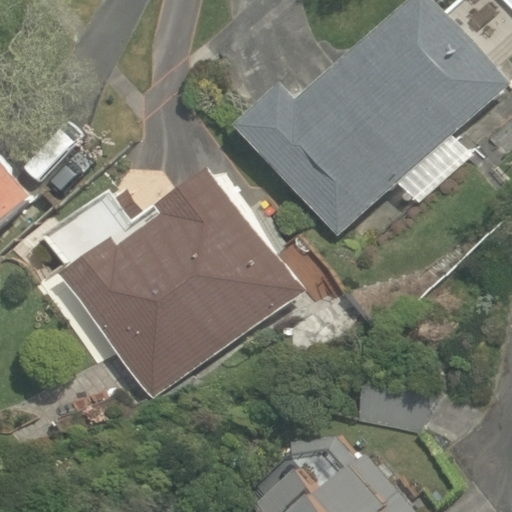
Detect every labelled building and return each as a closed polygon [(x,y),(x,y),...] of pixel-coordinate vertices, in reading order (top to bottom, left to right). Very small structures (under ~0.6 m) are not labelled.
[(511,70),(447,0),(419,0),(313,97),(294,76),(243,124),(345,235),(404,180),(419,197),(473,147),(460,133),(511,85),(511,70)] [(0,232),(45,193),(0,141),(0,232)] [(157,401),(313,291),(221,162),(150,213),(133,189),(116,201),(109,192),(54,231),(77,264),(66,272),(157,401)] [(357,423),(425,433),(446,393),(363,381),(357,423)] [(422,511),(369,457),(330,494),(306,468),(261,511),(422,511)]
